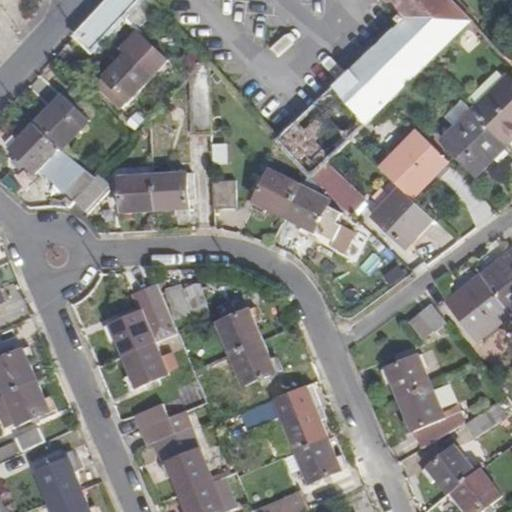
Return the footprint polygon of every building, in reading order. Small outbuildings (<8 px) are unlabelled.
[(94,58),(149,1),(148,0),(113,0),(76,40),(94,58)] [(380,0),(406,25),(281,146),(315,182),(327,171),(336,161),(472,23),(448,0),(380,0)] [(169,66),(143,39),(117,63),(122,68),(100,89),(123,113),(169,66)] [(211,131),(207,65),(191,82),(192,139),(211,131)] [(476,112),(508,144),(511,140),(511,78),(511,77),(476,112)] [(37,131),(59,153),(88,125),(64,100),(35,129),(37,131)] [(508,144),(476,112),(446,141),(482,177),(511,147),(508,144)] [(454,160),(426,126),(395,161),(421,194),(454,160)] [(59,153),(37,131),(23,145),(19,142),(10,151),(21,162),(29,170),(37,179),(41,174),(66,199),(68,197),(77,206),(94,188),(59,153)] [(336,161),(327,171),(343,192),(353,183),(336,161)] [(29,170),(21,162),(15,167),(23,176),(29,170)] [(155,179),(158,212),(178,211),(178,217),(191,216),(189,177),(155,179)] [(287,221),(303,193),(275,177),(255,210),(267,217),(270,211),(287,221)] [(235,211),(235,178),(214,179),(215,212),(235,211)] [(158,212),(155,179),(123,181),(125,221),(139,220),(139,214),(158,212)] [(94,188),(77,206),(88,217),(110,193),(99,182),(94,188)] [(437,222),(407,185),(376,212),(404,249),(437,222)] [(303,193),(287,221),(304,231),(301,237),(333,255),(345,234),(341,232),(345,224),(330,215),(333,210),(303,193)] [(511,257),(487,277),(511,308),(511,257)] [(511,318),(511,308),(487,277),(455,302),(485,340),(511,318)] [(167,292),(173,317),(186,317),(208,310),(202,288),(184,292),(182,288),(167,292)] [(171,316),(160,290),(145,296),(156,323),(171,316)] [(415,311),(433,333),(434,335),(449,324),(429,300),(415,311)] [(233,358),(264,345),(256,327),(262,324),(256,311),(219,327),(233,358)] [(433,333),(415,311),(403,320),(421,343),(433,333)] [(125,360),(155,347),(141,316),(106,331),(111,345),(117,342),(125,360)] [(271,362),(264,345),(233,358),(246,388),(282,373),(277,360),(271,362)] [(168,378),(155,347),(125,360),(133,379),(127,381),(132,393),(168,378)] [(0,391),(2,397),(35,384),(29,367),(34,365),(29,353),(0,365),(0,391)] [(401,402),(434,388),(421,357),(383,373),(388,385),(393,382),(401,402)] [(43,403),(35,384),(2,397),(0,398),(0,423),(4,432),(15,428),(16,431),(55,415),(49,401),(43,403)] [(313,405),(319,401),(313,388),(242,417),(249,434),(282,420),(298,456),(331,442),(323,423),(328,420),(323,409),(316,412),(313,405)] [(453,433),(434,388),(401,402),(410,421),(405,423),(410,436),(415,434),(422,451),(453,433)] [(490,430),(511,416),(511,400),(510,399),(481,416),(490,430)] [(323,409),(319,401),(313,405),(316,412),(323,409)] [(143,433),(170,422),(164,408),(137,419),(143,433)] [(184,497),(214,485),(191,430),(176,436),(170,422),(143,433),(149,447),(159,442),(171,467),(164,470),(170,482),(176,480),(184,497)] [(50,443),(43,427),(14,439),(21,455),(50,443)] [(331,442),(298,456),(312,487),(349,471),(344,458),(339,460),(331,442)] [(452,496),(479,474),(458,448),(427,473),(434,483),(439,479),(452,496)] [(47,508),(80,495),(73,477),(79,474),(73,461),(34,477),(47,508)] [(479,474),(452,496),(465,511),(469,509),(471,511),(484,511),(504,496),(484,470),(479,474)] [(233,511),(240,509),(228,479),(214,485),(184,497),(190,511),(233,511)] [(90,511),(87,511),(80,495),(47,508),(48,511),(94,511),(90,511)] [(310,511),(303,495),(261,511),(310,511)]
